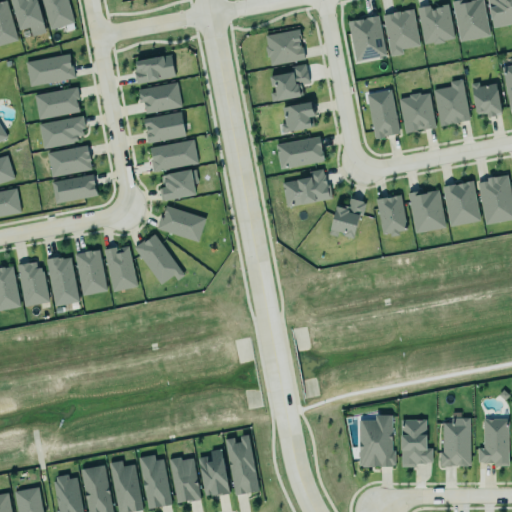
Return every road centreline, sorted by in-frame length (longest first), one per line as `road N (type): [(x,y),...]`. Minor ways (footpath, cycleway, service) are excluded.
road 1 (tertiary): [(206,0),(270,334)]
road 2 (residential): [(89,0),(132,212)]
road 3 (residential): [(97,37),(289,0)]
road 4 (residential): [(322,0),(356,172)]
road 5 (residential): [(356,172),(511,142)]
road 6 (residential): [(511,495),(401,497),(375,511)]
road 7 (residential): [(132,212),(0,237)]
